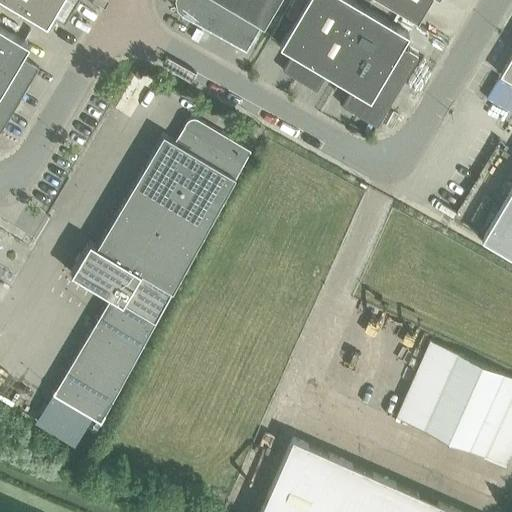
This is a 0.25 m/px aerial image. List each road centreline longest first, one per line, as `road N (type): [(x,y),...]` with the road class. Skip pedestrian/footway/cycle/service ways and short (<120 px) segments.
road 1 (unclassified): [(107,26),(372,165),(400,158),(496,0)]
road 2 (unknown): [(372,165),(312,362),(311,399),(446,476)]
road 3 (unclassified): [(0,199),(107,26)]
